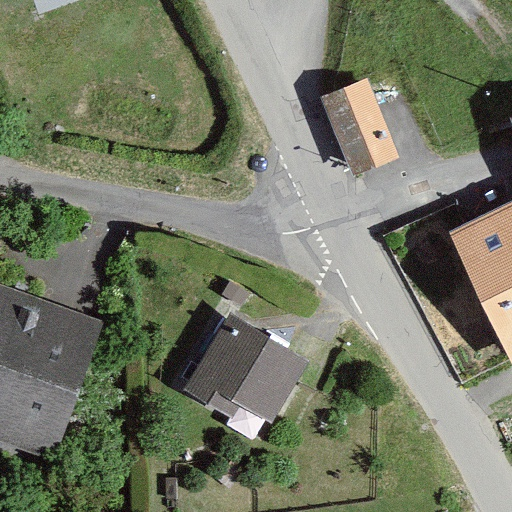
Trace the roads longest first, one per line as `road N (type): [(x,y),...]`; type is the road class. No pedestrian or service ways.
road 1 (track): [(0,175),(217,222),(333,225)]
road 2 (unclassified): [(500,511),(333,225)]
road 3 (unclassified): [(333,225),(511,170)]
road 4 (unclassified): [(291,138),(229,0)]
road 5 (residential): [(291,138),(311,0)]
